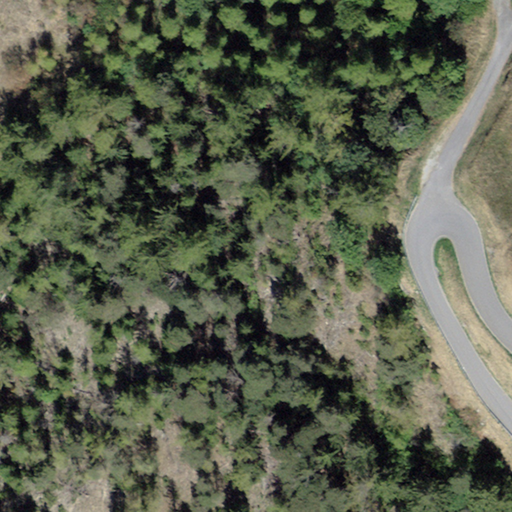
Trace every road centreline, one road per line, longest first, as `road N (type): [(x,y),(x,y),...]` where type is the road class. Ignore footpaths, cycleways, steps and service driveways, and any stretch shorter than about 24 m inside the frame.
road 1 (tertiary): [(511,414),(426,275),(418,239),(436,206)]
road 2 (track): [(436,206),(440,155),(511,38)]
road 3 (residential): [(436,206),(458,219),(478,285),(511,334)]
